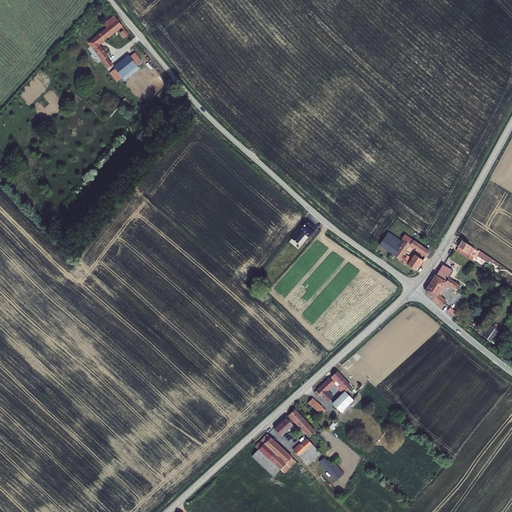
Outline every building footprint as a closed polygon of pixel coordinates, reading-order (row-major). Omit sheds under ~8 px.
[(126,32),(111,14),(101,23),(103,26),(89,40),(96,48),(92,50),(107,68),(112,64),(106,57),(108,55),(98,45),(110,34),(112,37),(115,35),(119,38),(126,32)] [(140,50),(135,43),(130,48),(136,54),(140,50)] [(126,55),(112,67),(122,80),(137,67),(135,64),(137,62),(130,54),(127,56),(126,55)] [(314,228),(304,218),(296,227),(306,237),(314,228)] [(402,243),(400,241),(388,232),(379,245),(394,255),(402,243)] [(405,235),(400,241),(402,243),(394,255),(415,271),(422,260),(413,254),(408,260),(402,255),(409,245),(425,257),(429,251),(405,235)] [(472,260),(477,251),(462,240),(455,250),(472,260)] [(480,251),(478,250),(477,251),(472,260),(473,261),(477,256),(478,255),(480,251)] [(494,260),(480,251),(478,255),(492,263),(494,260)] [(492,263),(478,255),(477,256),(491,265),(492,263)] [(442,264),(436,275),(426,290),(426,293),(441,307),(446,302),(440,296),(437,293),(438,292),(441,294),(448,284),(454,288),(457,284),(452,280),(453,279),(449,276),(453,271),(442,264)] [(483,336),(491,342),(501,328),(495,323),(493,327),(488,323),(483,330),(486,332),(483,336)] [(356,403),(355,401),(350,396),(353,393),(350,390),(352,387),(338,373),(316,395),(319,398),(321,396),(329,402),(334,398),(329,392),(337,384),(341,388),(341,390),(345,395),(334,406),(344,416),(347,413),(346,411),(350,406),(352,407),(356,403)] [(314,399),(309,404),(320,413),(324,408),(314,399)] [(311,438),(317,433),(296,411),(289,417),(297,424),(311,438)] [(297,424),(289,417),(287,419),(295,427),(297,424)] [(295,427),(287,419),(276,429),(283,437),(295,427)] [(269,436),(256,448),(260,452),(281,471),(285,474),(291,469),(297,462),(269,436)] [(296,452),(302,458),(314,446),(309,440),(296,452)] [(311,467),(323,455),(314,446),(302,458),(311,467)] [(260,452),(254,459),(274,478),(281,471),(260,452)] [(344,477),(333,465),(327,459),(322,463),(339,481),(344,477)] [(291,469),(285,474),(291,479),(297,474),(291,469)]
